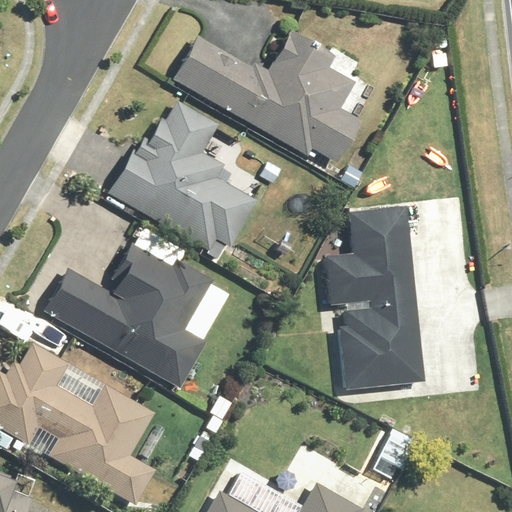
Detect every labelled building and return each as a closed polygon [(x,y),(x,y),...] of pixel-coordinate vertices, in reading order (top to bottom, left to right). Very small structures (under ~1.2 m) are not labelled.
[(354,123),(339,114),(359,80),(280,33),(259,68),(191,28),(165,72),(328,167),(354,123)] [(107,193),(146,214),(147,215),(215,252),(248,193),(213,173),(223,155),(202,144),(212,126),(160,98),(107,193)] [(329,210),(334,253),(314,255),(327,385),(342,384),(346,384),(412,377),(395,204),(329,210)] [(100,288),(58,264),(36,302),(172,380),(194,342),(175,331),(204,279),(170,259),(165,268),(125,245),(100,288)] [(0,370),(0,433),(128,500),(153,452),(132,441),(149,408),(101,383),(88,407),(47,386),(58,364),(24,346),(15,365),(6,360),(0,370)] [(404,444),(383,433),(369,459),(390,470),(404,444)] [(0,511),(37,511),(45,489),(0,474),(0,511)] [(351,511),(355,507),(310,481),(292,511),(258,511),(246,505),(245,507),(211,487),(196,511),(351,511)]
